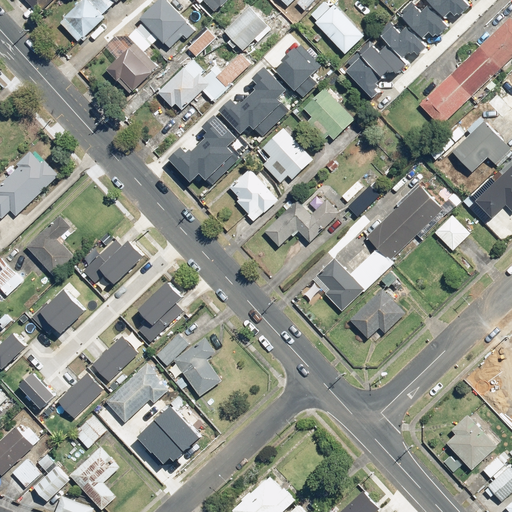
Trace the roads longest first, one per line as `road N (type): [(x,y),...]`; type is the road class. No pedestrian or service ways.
road 1 (secondary): [(0,30),(320,379)]
road 2 (residential): [(364,427),(511,287)]
road 3 (residential): [(173,511),(320,379)]
